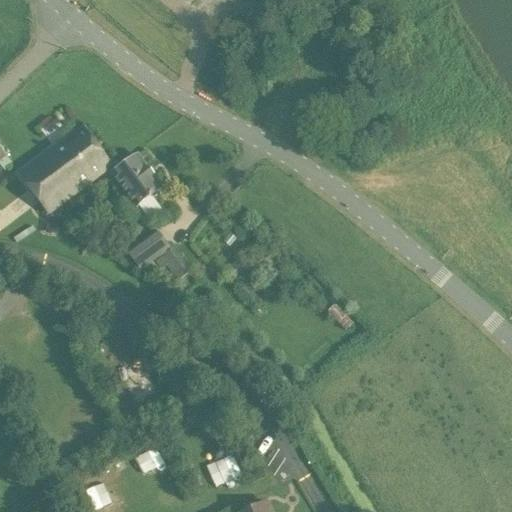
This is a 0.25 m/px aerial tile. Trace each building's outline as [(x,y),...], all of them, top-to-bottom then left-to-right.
[(258,0),(265,9),(276,0),(258,0)] [(49,215),(112,167),(83,128),(20,176),(49,215)] [(0,146),(0,164),(4,170),(13,163),(6,156),(0,146)] [(137,209),(163,189),(161,186),(161,183),(159,180),(156,179),(138,156),(112,176),(129,199),(122,204),(127,211),(134,206),(137,209)] [(47,218),(47,228),(58,229),(59,219),(47,218)] [(33,227),(14,239),(17,244),(36,232),(33,227)] [(142,271),(169,250),(155,232),(127,253),(142,271)] [(334,306),(328,313),(346,331),(353,325),(334,306)] [(141,465),(150,475),(162,464),(152,454),(141,465)] [(210,465),(215,486),(242,480),(236,458),(210,465)] [(174,475),(155,482),(164,505),(183,498),(174,475)]
